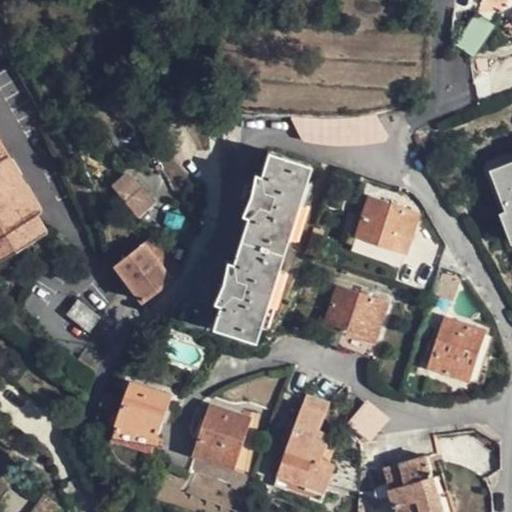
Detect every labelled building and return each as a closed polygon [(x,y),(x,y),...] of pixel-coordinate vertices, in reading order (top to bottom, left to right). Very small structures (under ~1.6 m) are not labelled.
[(345,117),(292,117),(304,142),(337,147),(366,146),(387,142),(388,135),(376,115),(345,117)] [(235,262),(222,303),(214,327),(255,341),(311,166),(269,152),(262,175),(249,216),(235,262)] [(0,257),(45,230),(0,153),(0,257)] [(511,165),(494,172),(511,211),(511,213),(511,165)] [(128,169),(109,186),(138,218),(157,202),(128,169)] [(242,213),(249,216),(262,175),(255,173),(252,194),(242,213)] [(406,254),(419,214),(368,197),(355,236),(406,254)] [(503,214),(511,235),(511,234),(511,213),(511,211),(503,214)] [(155,255),(163,248),(154,236),(116,267),(143,301),(173,278),(155,255)] [(353,242),(351,253),(400,263),(402,253),(353,242)] [(182,270),(163,248),(155,255),(173,278),(182,270)] [(214,300),(222,303),(235,262),(227,259),(224,278),(214,300)] [(376,344),(389,304),(338,287),(325,328),(376,344)] [(79,301),(68,315),(89,332),(101,318),(79,301)] [(488,331),(446,317),(430,369),(472,384),(488,331)] [(174,397),(132,383),(118,426),(159,440),(174,397)] [(323,504),(330,486),(338,465),(324,461),(329,443),(331,439),(330,434),(328,432),(325,431),(321,432),(331,404),(308,397),(278,486),(323,504)] [(368,403),(351,424),(370,440),(387,418),(368,403)] [(252,420),(213,406),(196,456),(235,469),(252,420)] [(437,437),(363,444),(362,473),(361,492),(376,492),(378,496),(381,499),(384,500),(394,498),(398,511),(456,511),(449,490),(441,493),(436,476),(429,456),(441,452),(437,437)] [(361,492),(362,473),(338,465),(330,486),(360,492),(361,492)] [(444,473),(436,476),(441,493),(449,490),(444,473)]
